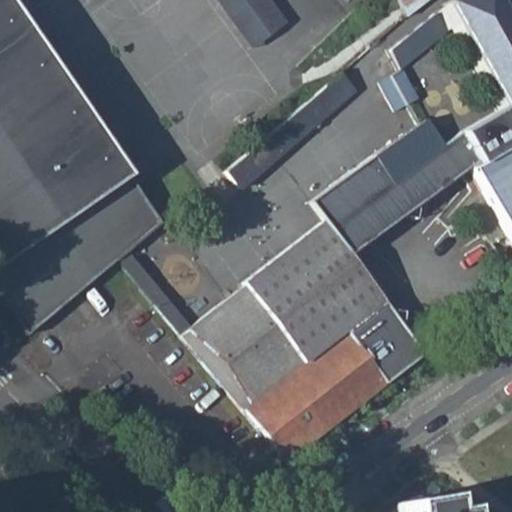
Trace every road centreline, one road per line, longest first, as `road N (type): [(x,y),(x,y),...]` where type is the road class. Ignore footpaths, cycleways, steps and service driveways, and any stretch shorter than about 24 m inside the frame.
road 1 (residential): [(511,363),(310,511)]
road 2 (residential): [(0,396),(135,511)]
